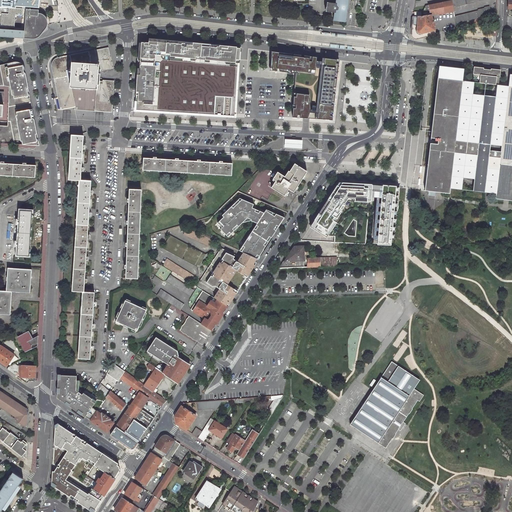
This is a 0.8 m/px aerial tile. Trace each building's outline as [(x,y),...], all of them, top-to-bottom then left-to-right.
[(39,8),(39,0),(2,0),(2,7),(16,8),(16,6),(39,8)] [(347,0),(336,0),(336,4),(327,3),(326,12),(335,13),(334,21),(344,22),(347,0)] [(417,40),(436,35),(435,33),(434,27),(435,27),(434,23),(433,23),(431,15),(454,11),(453,7),(452,0),(426,6),(423,12),(423,17),(421,17),(413,17),(412,35),(413,38),(417,40)] [(0,7),(0,27),(15,29),(16,16),(22,17),(23,9),(16,8),(2,7),(0,7)] [(456,24),(480,19),(480,18),(487,17),(486,15),(489,14),(488,10),(490,10),(490,8),(485,9),(485,10),(478,11),(478,12),(455,17),(456,24)] [(38,14),(38,11),(26,10),(25,31),(24,39),(31,39),(36,38),(39,36),(46,29),(47,27),(48,24),(48,20),(46,18),(45,16),(42,15),(40,14),(38,14)] [(24,39),(25,31),(19,31),(0,29),(0,36),(13,38),(18,38),(24,39)] [(158,57),(239,63),(239,60),(240,60),(240,49),(239,48),(237,48),(237,46),(159,40),(159,41),(149,41),(149,42),(144,42),(142,42),(142,43),(141,47),(139,47),(135,101),(142,101),(142,104),(154,105),(158,57)] [(99,65),(98,69),(102,70),(111,67),(107,49),(64,57),(62,58),(60,59),(58,61),(56,62),(54,66),(54,67),(54,69),(54,72),(54,74),(61,109),(74,107),(70,87),(72,63),(99,65)] [(291,117),(331,119),(339,60),(270,51),(269,70),(295,73),(299,74),(299,71),(314,73),(315,67),(319,68),(315,109),(309,108),(307,94),(293,92),(291,117)] [(158,57),(154,105),(142,104),(142,101),(135,101),(134,110),(231,117),(231,116),(235,116),(235,117),(236,117),(236,112),(235,112),(236,98),(239,63),(158,57)] [(9,86),(9,92),(8,99),(13,100),(16,101),(19,102),(22,102),(24,101),(27,100),(29,99),(30,96),(30,93),(29,89),(25,75),(24,69),(23,66),(22,64),(21,63),(20,62),(18,62),(16,61),(14,62),(13,62),(4,64),(9,86)] [(70,87),(97,89),(98,81),(98,69),(99,65),(72,63),(70,87)] [(0,69),(1,71),(2,85),(9,86),(4,64),(0,64),(0,69)] [(295,73),(293,92),(307,94),(309,108),(315,109),(319,68),(315,67),(314,73),(299,71),(299,74),(295,73)] [(491,71),(484,70),(484,69),(477,68),(476,76),(473,76),(472,83),(475,83),(485,84),(486,85),(497,86),(499,86),(500,78),(497,78),(498,70),(491,69),(491,71)] [(496,194),(507,196),(507,198),(509,199),(509,201),(511,201),(511,87),(509,87),(501,152),(489,151),(496,98),(484,96),(478,144),(456,141),(463,82),(454,81),(451,74),(445,73),(444,80),(439,79),(431,139),(436,139),(435,141),(432,141),(431,144),(425,191),(426,192),(427,193),(428,193),(429,192),(448,194),(449,189),(454,152),(465,153),(464,160),(464,162),(465,165),(466,169),(468,171),(469,172),(471,172),(472,172),(474,171),(474,169),(475,168),(474,180),(472,192),(484,193),(489,157),(500,158),(496,194)] [(98,81),(97,89),(95,111),(111,113),(114,82),(98,81)] [(463,82),(456,141),(478,144),(484,96),(473,95),(475,83),(472,83),(463,82)] [(501,152),(509,87),(499,86),(497,86),(496,98),(489,151),(501,152)] [(87,92),(77,94),(78,98),(86,97),(88,104),(90,104),(89,101),(92,101),(90,89),(86,90),(87,92)] [(22,102),(19,102),(16,101),(13,100),(8,99),(8,109),(32,107),(30,96),(29,99),(27,100),(24,101),(22,102)] [(0,143),(23,144),(31,143),(32,145),(36,145),(36,144),(38,144),(38,141),(39,141),(38,138),(32,107),(8,109),(8,122),(8,126),(0,125),(0,143)] [(78,180),(81,180),(81,171),(84,171),(84,170),(84,168),(83,168),(83,166),(81,166),(82,149),(85,149),(85,148),(85,146),(84,146),(84,144),(83,144),(83,136),(72,135),(69,180),(78,180)] [(303,141),(286,140),(285,148),(302,149),(303,141)] [(454,152),(449,189),(461,190),(463,178),(474,180),(475,168),(474,169),(474,171),(472,172),(471,172),(469,172),(468,171),(466,169),(465,165),(464,162),(464,160),(465,153),(454,152)] [(142,170),(231,176),(232,164),(223,163),(223,161),(220,160),(220,161),(218,161),(218,163),(201,162),(201,159),(198,159),(198,160),(196,160),(196,162),(179,161),(179,158),(176,158),(176,159),(174,158),(174,160),(157,159),(157,156),(154,156),(154,157),(152,157),(152,159),(143,158),(142,170)] [(496,194),(500,158),(489,157),(484,193),(496,194)] [(0,175),(35,177),(36,165),(27,165),(27,162),(24,161),(24,163),(22,163),(22,164),(5,163),(5,160),(2,160),(2,162),(0,161),(0,163),(0,162),(0,175)] [(271,187),(284,195),(288,188),(293,192),(302,179),(300,178),(306,170),(294,163),(289,171),(275,162),(272,168),(277,172),(273,178),(276,180),(271,187)] [(91,181),(81,180),(78,180),(71,291),(83,292),(84,292),(85,282),(87,282),(87,281),(87,279),(87,278),(85,278),(86,260),(89,260),(89,258),(89,257),(88,257),(88,255),(87,255),(88,238),(90,238),(90,236),(90,235),(89,235),(89,233),(88,233),(89,216),(91,216),(91,215),(91,214),(90,214),(91,212),(89,212),(90,195),(93,195),(93,193),(93,191),(92,191),(92,190),(90,190),(91,181)] [(338,182),(309,226),(326,237),(327,235),(349,201),(370,202),(371,196),(372,185),(338,182)] [(377,197),(373,244),(389,244),(394,245),(396,212),(399,188),(378,185),(377,197)] [(126,270),(126,278),(137,279),(141,190),(129,189),(129,199),(126,199),(126,200),(126,202),(127,202),(127,204),(129,204),(128,221),(125,221),(125,222),(125,224),(126,224),(126,226),(128,226),(127,243),(125,243),(125,244),(125,246),(126,246),(125,248),(127,248),(126,265),(124,265),(124,267),(124,268),(125,268),(125,270),(126,270)] [(255,203),(241,197),(224,214),(226,216),(219,222),(224,226),(222,228),(229,235),(249,217),(259,222),(240,251),(243,253),(257,259),(284,216),(268,209),(266,212),(254,206),(255,203)] [(349,201),(327,235),(329,236),(334,236),(334,241),(365,243),(368,208),(370,208),(370,202),(349,201)] [(32,210),(21,209),(20,218),(19,218),(19,220),(18,220),(18,223),(20,224),(19,241),(16,241),(16,245),(17,245),(17,246),(18,246),(18,255),(29,256),(32,210)] [(214,241),(187,228),(184,234),(211,247),(214,241)] [(163,249),(199,268),(206,255),(171,236),(163,249)] [(303,247),(294,247),(281,268),(283,268),(303,268),(303,247)] [(257,259),(243,253),(242,255),(241,257),(240,258),(222,249),(200,282),(217,294),(216,296),(214,298),(227,307),(229,304),(238,290),(229,284),(238,270),(247,276),(255,265),(253,265),(255,262),(256,261),(257,259)] [(335,258),(306,259),(306,268),(335,267),(335,258)] [(162,266),(190,283),(194,277),(166,259),(162,266)] [(8,268),(6,291),(12,292),(30,293),(32,270),(8,268)] [(229,284),(238,290),(247,276),(238,270),(229,284)] [(170,275),(167,280),(190,296),(194,290),(170,275)] [(12,292),(6,291),(0,290),(0,314),(10,315),(12,292)] [(184,305),(161,290),(157,296),(180,311),(184,305)] [(215,322),(218,317),(220,318),(227,307),(214,298),(203,291),(191,310),(205,319),(201,324),(211,331),(212,331),(217,323),(215,322)] [(83,292),(78,358),(90,358),(91,350),(93,350),(93,349),(93,347),(92,347),(93,346),(91,346),(92,328),(95,328),(95,327),(95,325),(94,325),(94,323),(92,323),(94,306),(96,306),(96,305),(96,303),(95,303),(95,301),(94,301),(95,292),(84,292),(83,292)] [(125,300),(116,321),(136,331),(146,310),(125,300)] [(201,324),(190,317),(188,318),(188,321),(186,323),(184,325),(183,328),(181,330),(181,332),(185,333),(186,335),(190,336),(191,338),(194,339),(195,340),(198,342),(202,345),(207,337),(211,331),(201,324)] [(28,331),(17,337),(26,352),(37,346),(38,337),(37,336),(33,338),(28,331)] [(177,351),(156,337),(147,351),(167,364),(161,372),(164,374),(177,384),(188,368),(187,367),(186,364),(187,363),(178,357),(178,356),(175,354),(177,351)] [(0,346),(0,361),(6,366),(14,355),(1,345),(0,347),(0,346)] [(402,422),(408,413),(411,409),(410,409),(416,400),(418,401),(422,395),(413,389),(419,380),(391,361),(349,425),(381,446),(384,441),(388,444),(391,438),(392,438),(395,434),(394,434),(397,429),(399,430),(404,423),(402,422)] [(120,379),(124,372),(113,364),(106,373),(118,381),(120,379)] [(149,364),(146,367),(153,372),(155,368),(149,364)] [(21,365),(21,377),(30,377),(30,381),(36,381),(36,366),(21,365)] [(153,372),(144,385),(153,391),(164,374),(161,372),(155,368),(153,372)] [(139,392),(148,398),(156,403),(161,407),(165,402),(166,401),(153,391),(144,385),(124,372),(120,379),(139,392)] [(58,375),(57,398),(85,417),(92,408),(95,403),(91,401),(93,399),(84,393),(83,395),(76,390),(77,376),(58,375)] [(111,391),(100,383),(96,389),(106,398),(111,391)] [(0,391),(0,407),(4,410),(11,399),(0,391)] [(111,391),(106,398),(121,410),(126,404),(111,391)] [(148,398),(139,392),(124,414),(116,426),(125,432),(134,419),(141,409),(148,398)] [(270,395),(271,399),(276,399),(266,414),(270,416),(277,406),(283,396),(283,394),(270,395)] [(16,421),(23,426),(27,420),(26,416),(22,414),(22,412),(25,408),(11,399),(4,410),(12,416),(11,417),(17,420),(16,421)] [(97,400),(95,403),(92,408),(97,411),(103,402),(102,401),(97,400)] [(196,402),(197,410),(212,409),(215,410),(221,400),(196,402)] [(187,431),(196,415),(181,406),(175,417),(176,424),(187,431)] [(92,408),(85,417),(90,421),(97,411),(92,408)] [(134,419),(147,428),(154,418),(141,409),(134,419)] [(102,413),(101,414),(97,411),(90,421),(107,433),(114,423),(110,420),(110,419),(102,413)] [(134,419),(125,432),(138,441),(147,428),(134,419)] [(202,431),(198,438),(203,441),(210,431),(208,430),(211,425),(207,423),(202,431)] [(61,449),(62,447),(66,441),(71,444),(75,438),(72,436),(73,434),(59,424),(57,427),(55,427),(54,444),(61,449)] [(125,432),(116,426),(110,434),(128,446),(131,449),(132,449),(138,441),(125,432)] [(202,431),(196,427),(192,434),(198,438),(202,431)] [(2,429),(0,430),(0,439),(22,457),(26,456),(27,445),(22,442),(22,443),(9,433),(8,435),(2,429)] [(259,434),(252,429),(244,441),(235,435),(226,450),(229,452),(230,450),(232,451),(234,449),(238,452),(236,454),(243,459),(259,434)] [(63,457),(75,464),(80,458),(81,459),(82,457),(87,460),(88,459),(95,463),(102,452),(87,443),(86,444),(81,441),(82,439),(76,435),(75,438),(71,444),(66,441),(62,447),(68,450),(63,457)] [(160,455),(164,458),(169,461),(180,445),(168,436),(161,438),(152,451),(160,455)] [(68,450),(62,447),(61,449),(54,444),(53,464),(57,466),(63,457),(68,450)] [(95,463),(94,465),(97,467),(105,455),(102,452),(95,463)] [(135,478),(146,485),(160,462),(161,459),(158,458),(151,453),(135,478)] [(105,455),(97,467),(105,472),(115,478),(120,472),(119,467),(117,465),(110,461),(112,459),(105,455)] [(75,464),(63,457),(57,466),(54,472),(53,471),(52,481),(57,485),(55,487),(70,496),(71,494),(75,497),(80,489),(66,480),(69,474),(75,464)] [(202,467),(192,460),(183,474),(193,480),(197,475),(202,467)] [(170,468),(153,495),(153,496),(159,499),(179,468),(173,464),(173,463),(169,461),(165,466),(170,468)] [(13,472),(0,490),(0,511),(23,478),(13,472)] [(105,472),(93,490),(103,496),(115,478),(105,472)] [(69,474),(66,480),(80,489),(90,495),(90,494),(101,501),(103,496),(93,490),(69,474)] [(125,494),(134,500),(138,502),(142,496),(139,493),(142,488),(132,482),(125,494)] [(220,489),(208,482),(198,499),(210,507),(214,502),(213,501),(220,489)] [(258,503),(235,487),(223,505),(233,511),(253,511),(255,509),(258,503)] [(90,495),(80,489),(75,497),(79,499),(78,501),(93,511),(101,501),(90,494),(90,495)] [(150,511),(159,499),(153,496),(143,511),(150,511)] [(115,510),(117,511),(135,511),(138,509),(122,498),(115,510)] [(159,507),(162,510),(164,507),(166,504),(159,499),(150,511),(153,511),(156,508),(158,509),(159,507)]
